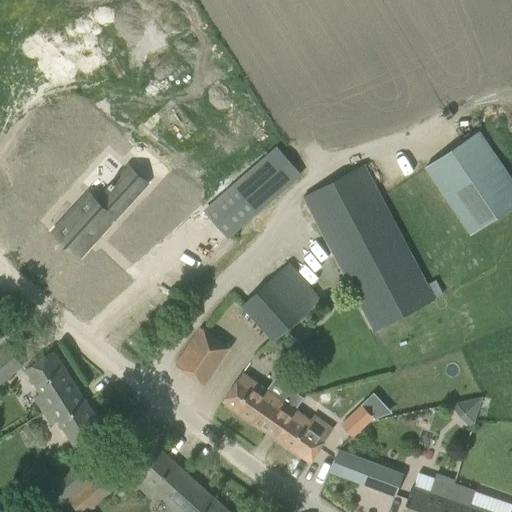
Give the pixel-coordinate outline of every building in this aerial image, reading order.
[(511,181),(478,132),(425,167),(470,234),(511,205),(511,181)] [(204,211),(227,238),(301,175),(278,148),(204,211)] [(305,195),(373,328),(433,297),(365,165),(305,195)] [(41,206),(64,184),(50,170),(27,192),(41,206)] [(86,195),(53,231),(54,232),(55,231),(76,251),(93,232),(98,236),(143,186),(125,170),(113,184),(111,182),(108,186),(110,187),(96,203),(86,195)] [(242,306),(274,341),(304,313),(303,312),(319,298),(289,265),(274,278),(273,277),(242,306)] [(174,368),(202,388),(227,352),(199,332),(174,368)] [(0,350),(0,382),(21,366),(6,345),(0,350)] [(103,428),(53,351),(24,369),(45,402),(39,406),(51,424),(57,421),(74,447),(89,437),(93,443),(104,436),(101,430),(103,428)] [(222,401),(266,431),(309,462),(332,428),(313,416),(310,421),(242,373),(222,401)] [(482,398),(457,403),(474,422),(482,398)] [(360,406),(341,424),(352,436),(353,437),(372,419),(363,410),(360,406)] [(352,436),(347,441),(350,445),(356,440),(353,437),(352,436)] [(142,459),(132,470),(178,511),(230,511),(155,444),(142,459)] [(330,470),(395,495),(403,476),(337,451),(330,470)] [(66,498),(67,500),(78,511),(86,511),(117,485),(103,469),(84,487),(82,485),(66,498)] [(60,506),(67,500),(66,498),(82,485),(69,471),(63,476),(61,473),(44,489),(60,506)] [(402,511),(485,511),(469,506),(474,491),(454,484),(455,481),(436,474),(434,479),(418,473),(413,487),(412,486),(402,511)]
